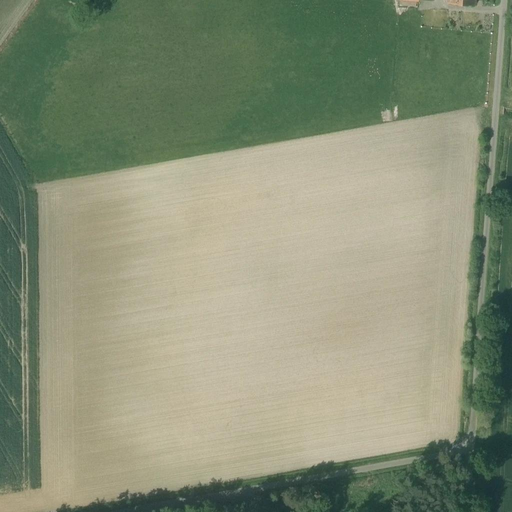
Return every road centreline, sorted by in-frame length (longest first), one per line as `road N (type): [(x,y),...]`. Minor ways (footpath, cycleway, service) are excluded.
road 1 (unclassified): [(504,0),(470,451)]
road 2 (unclassified): [(248,495),(470,451)]
